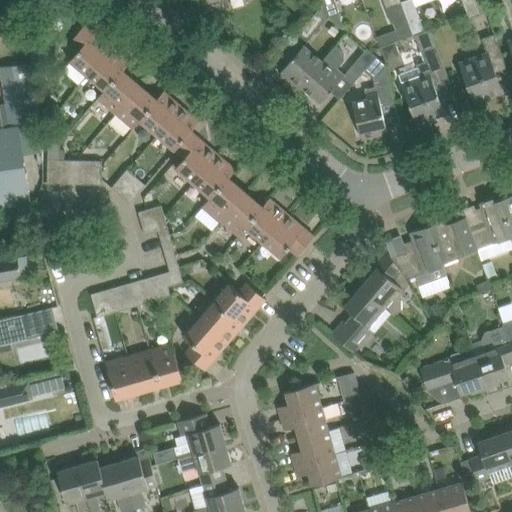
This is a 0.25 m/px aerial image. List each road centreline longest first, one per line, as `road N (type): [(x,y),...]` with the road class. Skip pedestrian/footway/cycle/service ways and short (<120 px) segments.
road 1 (residential): [(39,199),(105,204),(124,230),(120,264),(63,286),(99,414),(107,418)]
road 2 (residential): [(130,0),(334,175),(363,188)]
road 3 (residential): [(363,188),(347,244),(241,385)]
road 4 (residential): [(363,188),(511,139)]
road 5 (residential): [(107,418),(116,423),(241,385)]
road 6 (residential): [(241,385),(278,511)]
